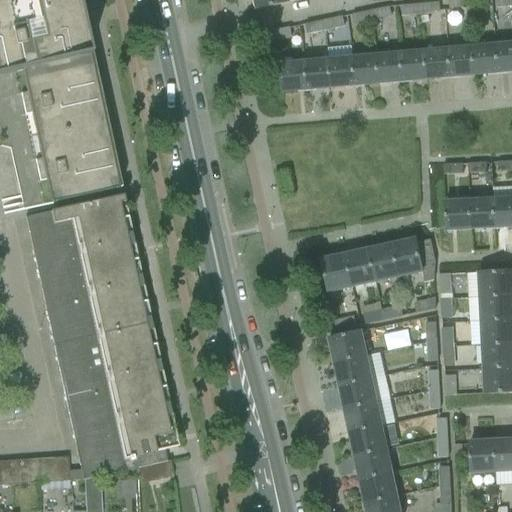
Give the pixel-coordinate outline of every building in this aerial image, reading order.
[(0,147),(9,150),(22,211),(117,190),(76,0),(9,0),(0,2),(0,147)] [(288,0),(253,0),(256,11),(290,4),(288,0)] [(485,0),(472,0),(468,1),(468,8),(486,7),(485,0)] [(511,0),(495,0),(497,8),(511,7),(511,0)] [(468,1),(447,2),(448,10),(468,8),(468,1)] [(438,3),(420,5),(420,15),(438,13),(438,3)] [(420,15),(420,5),(400,7),(401,17),(420,15)] [(388,8),(372,11),(373,21),(390,17),(388,8)] [(373,21),(372,11),(351,16),(353,25),(373,21)] [(342,18),(325,21),(326,31),(344,27),(342,18)] [(326,31),(325,21),(305,26),(308,35),(326,31)] [(288,29),(271,33),(273,42),(290,39),(288,29)] [(458,44),(447,45),(448,50),(450,78),(474,76),(472,48),(459,49),(458,44)] [(511,44),(495,46),(498,74),(511,72),(511,44)] [(436,51),(424,52),(426,80),(450,78),(448,50),(447,45),(436,46),(436,51)] [(495,46),(472,48),(474,76),(498,74),(495,46)] [(424,52),(400,54),(402,83),(426,80),(424,52)] [(400,54),(376,56),(379,85),(402,83),(400,54)] [(376,56),(352,59),(355,87),(379,85),(376,56)] [(352,59),(328,61),(331,89),(355,87),(352,59)] [(328,61),(304,63),(307,91),(331,89),(328,61)] [(307,91),(304,63),(280,65),(283,93),(307,91)] [(511,172),(511,162),(497,164),(497,173),(511,172)] [(486,164),(468,165),(468,175),(487,174),(486,164)] [(462,165),(443,166),(443,176),(463,175),(462,165)] [(287,173),(277,175),(282,198),(292,196),(287,173)] [(24,218),(80,471),(82,481),(99,477),(136,469),(166,463),(165,462),(160,463),(158,454),(164,452),(164,451),(177,448),(122,197),(24,218)] [(511,199),(493,200),(495,229),(511,228),(511,199)] [(493,200),(469,202),(471,230),(495,229),(493,200)] [(471,230),(469,202),(445,203),(446,232),(471,230)] [(416,241),(392,246),(399,278),(423,273),(425,283),(432,281),(435,262),(430,241),(417,244),(416,241)] [(392,246),(368,251),(376,284),(399,278),(392,246)] [(368,251),(345,256),(352,289),(376,284),(368,251)] [(352,289),(345,256),(321,261),(328,294),(352,289)] [(478,274),(479,299),(511,296),(511,284),(511,272),(478,274)] [(439,276),(440,295),(450,295),(449,275),(439,276)] [(511,296),(479,299),(468,299),(469,323),(480,323),(511,320),(511,296)] [(440,300),(441,319),(451,319),(450,300),(440,300)] [(434,301),(415,306),(417,315),(435,310),(434,301)] [(400,309),(382,313),(384,322),(403,318),(400,309)] [(382,313),(364,317),(366,326),(384,322),(382,313)] [(335,322),(334,322),(336,332),(337,332),(355,328),(353,319),(336,322),(335,322)] [(511,320),(480,323),(482,347),(511,344),(511,320)] [(425,325),(427,344),(437,344),(435,324),(425,325)] [(442,330),(443,348),(453,348),(452,329),(442,330)] [(329,340),(334,364),(367,357),(362,333),(329,340)] [(437,344),(427,344),(428,362),(438,361),(437,344)] [(511,344),(482,347),(483,370),(511,369),(511,344)] [(453,348),(443,348),(444,367),(454,367),(453,348)] [(367,357),(334,364),(339,388),(384,378),(379,354),(367,357)] [(511,369),(483,370),(484,395),(511,393),(511,369)] [(437,373),(428,373),(429,392),(438,392),(437,373)] [(444,378),(445,397),(455,396),(454,377),(444,378)] [(384,378),(339,388),(344,411),(377,404),(390,401),(384,378)] [(438,392),(429,392),(430,411),(438,410),(439,410),(438,392)] [(344,411),(349,435),(382,427),(377,404),(344,411)] [(439,421),(437,421),(438,440),(447,439),(446,421),(439,421)] [(349,435),(354,458),(387,451),(382,427),(349,435)] [(447,439),(438,440),(439,458),(447,458),(448,458),(447,439)] [(511,441),(494,442),(495,473),(511,471),(511,441)] [(495,473),(494,442),(469,443),(471,474),(495,473)] [(354,458),(359,481),(392,474),(387,451),(354,458)] [(55,459),(57,483),(70,482),(69,472),(68,458),(55,459)] [(44,484),(57,483),(55,459),(42,460),(44,484)] [(31,485),(44,484),(42,460),(29,461),(31,485)] [(19,486),(31,485),(29,461),(17,462),(19,486)] [(6,487),(19,486),(17,462),(4,462),(6,487)] [(169,462),(166,463),(136,469),(139,485),(172,478),(169,462)] [(439,469),(440,488),(442,488),(450,488),(449,469),(439,469)] [(80,471),(69,472),(70,482),(82,481),(80,471)] [(359,481),(364,505),(397,498),(392,474),(359,481)] [(100,511),(99,477),(82,481),(83,511),(100,511)] [(441,507),(434,507),(434,511),(451,511),(451,506),(450,488),(442,488),(440,488),(441,507)] [(400,511),(397,498),(364,505),(365,511),(400,511)]
